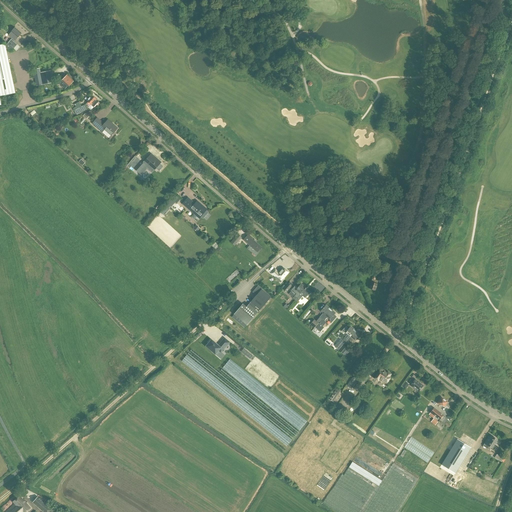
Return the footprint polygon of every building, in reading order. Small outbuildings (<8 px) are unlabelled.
[(8,43),(14,48),(17,45),(13,42),(18,37),(21,33),(14,28),(11,32),(8,36),(12,39),(8,43)] [(6,49),(14,48),(8,43),(5,44),(0,45),(0,105),(1,105),(0,100),(0,96),(15,93),(6,49)] [(33,70),(36,86),(52,83),(51,78),(52,78),(52,75),(51,75),(50,71),(40,73),(39,69),(33,70)] [(69,87),(74,81),(67,75),(62,80),(61,79),(58,83),(65,89),(68,86),(69,87)] [(86,101),(93,107),(98,102),(91,95),(86,101)] [(85,104),(77,109),(76,109),(75,107),(73,109),(76,115),(88,109),(85,104)] [(108,120),(107,121),(104,124),(97,118),(92,123),(102,132),(104,129),(111,136),(117,128),(108,120)] [(32,119),(30,121),(39,129),(40,128),(32,119)] [(151,154),(145,161),(146,162),(143,164),(140,161),(134,168),(140,173),(146,166),(148,164),(155,170),(156,168),(159,171),(161,169),(162,166),(160,164),(161,163),(157,159),(156,159),(154,157),(151,154)] [(188,197),(182,204),(192,213),(194,211),(200,217),(201,216),(203,218),(207,213),(205,211),(206,211),(202,208),(203,207),(203,206),(203,207),(201,205),(197,201),(195,204),(188,197)] [(231,242),(234,246),(241,238),(237,234),(231,242)] [(248,235),(243,240),(244,240),(250,246),(248,249),(247,248),(255,256),(262,249),(260,248),(261,247),(248,235)] [(211,245),(215,250),(219,246),(214,242),(211,245)] [(282,279),(288,273),(287,272),(287,271),(286,270),(285,270),(283,268),(279,273),(277,271),(275,270),(277,268),(276,268),(272,273),(272,274),(277,279),(276,281),(280,277),(282,279)] [(375,290),(377,284),(371,282),(369,288),(372,289),(372,290),(373,290),(374,290),(375,290)] [(283,289),(286,292),(291,286),(291,285),(290,286),(289,284),(288,283),(283,289)] [(295,295),(297,297),(305,288),(304,286),(301,284),(297,288),(295,286),(291,290),(296,294),(295,295)] [(305,288),(297,297),(295,300),(297,302),(303,296),(305,298),(310,292),(307,289),(305,288)] [(241,305),(234,314),(246,325),(271,297),(261,289),(245,308),(242,306),(241,305)] [(325,315),(330,309),(326,305),(320,311),(323,313),(316,321),(314,320),(310,324),(314,328),(318,323),(325,315)] [(330,309),(325,315),(318,323),(322,327),(323,326),(326,322),(324,321),(327,317),(332,321),(336,317),(334,315),(335,313),(330,309)] [(308,310),(302,318),(304,319),(311,311),(308,310)] [(244,328),(246,325),(234,314),(231,317),(244,328)] [(323,326),(322,327),(318,323),(316,326),(315,327),(320,331),(324,327),(323,326)] [(344,338),(342,341),(344,343),(350,336),(355,330),(350,326),(348,329),(346,327),(342,331),(344,333),(345,332),(347,334),(344,338)] [(355,330),(350,336),(344,343),(347,345),(352,338),(355,340),(360,334),(355,330)] [(209,343),(206,346),(215,354),(220,348),(223,350),(229,342),(224,338),(218,346),(211,340),(211,341),(210,340),(208,343),(209,343)] [(338,351),(343,354),(347,349),(344,347),(344,346),(343,345),(338,351)] [(241,351),(243,352),(250,358),(252,356),(245,350),(243,348),(241,351)] [(387,372),(384,371),(381,368),(376,374),(377,374),(374,378),(377,381),(378,379),(382,382),(383,381),(387,383),(390,378),(389,377),(391,374),(387,371),(387,372)] [(356,385),(360,380),(354,375),(348,383),(354,388),(355,387),(356,385)] [(410,385),(418,392),(423,386),(415,379),(410,385)] [(333,399),(340,389),(337,388),(331,397),(330,398),(331,399),(332,398),(333,399)] [(440,404),(443,407),(447,402),(441,398),(437,403),(440,405),(440,404)] [(434,408),(433,408),(430,413),(446,425),(449,420),(434,408)] [(489,437),(488,438),(487,437),(487,438),(488,438),(484,443),(484,444),(483,446),(487,448),(488,446),(491,448),(494,450),(496,447),(493,446),(497,440),(491,436),(490,437),(488,436),(489,437)] [(471,447),(457,439),(442,464),(455,473),(471,447)] [(400,456),(406,460),(408,456),(407,455),(409,453),(404,450),(400,456)] [(352,462),(349,467),(344,475),(342,474),(338,483),(322,503),(336,511),(397,511),(420,476),(395,460),(382,481),(352,462)] [(26,511),(31,508),(28,505),(25,502),(24,500),(23,499),(23,500),(19,496),(12,502),(14,504),(5,511),(26,511)] [(46,499),(44,503),(37,497),(33,502),(39,508),(43,511),(42,511),(43,511),(52,511),(53,511),(51,509),(46,505),(49,502),(46,499)]
